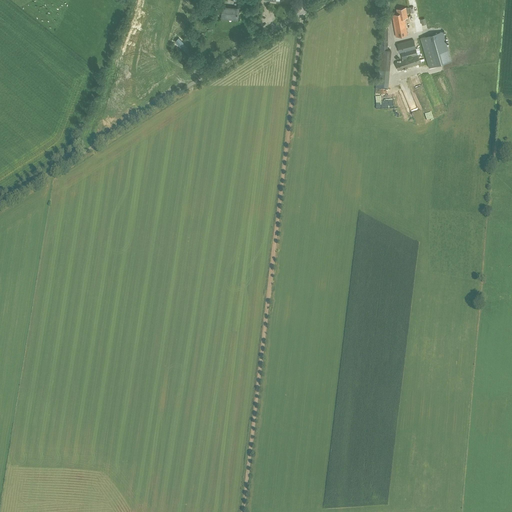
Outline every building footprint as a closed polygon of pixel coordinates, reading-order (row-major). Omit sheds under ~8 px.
[(237,18),(238,9),(223,7),(222,17),(229,18),(229,17),(237,18)] [(404,18),(407,17),(405,8),(398,9),(399,14),(392,15),(396,37),(407,35),(404,18)] [(385,70),(390,71),(391,50),(387,50),(388,28),(381,28),(381,46),(379,46),(376,77),(384,78),(385,70)] [(451,61),(443,31),(427,36),(436,66),(451,61)] [(413,40),(397,44),(399,53),(405,51),(407,57),(417,55),(413,40)] [(420,63),(418,55),(395,62),(398,70),(420,63)] [(377,88),(385,88),(386,79),(378,78),(377,88)] [(431,85),(429,86),(431,97),(439,95),(436,83),(431,85)]
